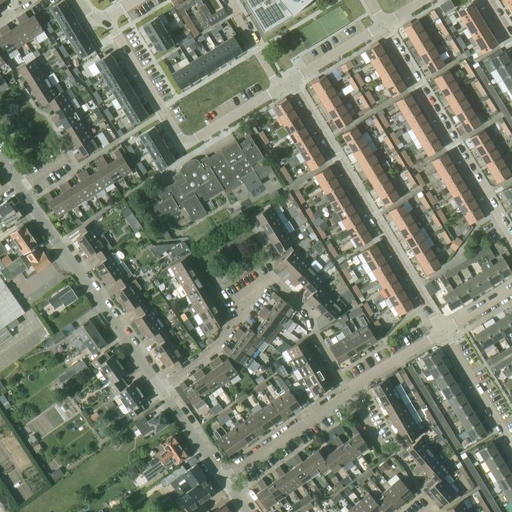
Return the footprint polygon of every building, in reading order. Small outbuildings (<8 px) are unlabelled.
[(64,0),(50,9),(57,22),(72,13),(64,0)] [(194,0),(170,0),(176,8),(178,12),(182,9),(184,8),(185,10),(196,3),(194,0)] [(244,0),(264,32),(291,15),(292,16),(310,0),(244,0)] [(444,14),(454,7),(449,0),(447,0),(438,5),(444,14)] [(511,0),(502,0),(510,11),(511,9),(511,0)] [(472,2),(457,12),(462,20),(477,11),(472,2)] [(203,4),(199,6),(208,20),(213,17),(204,3),(203,4)] [(228,16),(224,10),(213,17),(208,20),(207,21),(211,26),(228,16)] [(477,11),(462,20),(467,28),(482,19),(477,11)] [(20,15),(34,37),(43,31),(34,15),(29,18),(25,13),(20,15)] [(72,13),(57,22),(65,34),(79,25),(72,13)] [(453,14),(448,17),(451,23),(456,20),(453,14)] [(25,43),(34,37),(20,15),(16,18),(20,24),(15,27),(25,43)] [(182,18),(194,37),(199,34),(188,15),(182,18)] [(157,17),(142,26),(148,35),(163,26),(157,17)] [(482,19),(467,28),(472,37),(487,27),(482,19)] [(408,37),(422,29),(417,21),(411,24),(410,22),(402,27),(408,37)] [(16,48),(25,43),(15,27),(10,30),(7,24),(2,27),(16,48)] [(79,25),(65,34),(72,47),(87,38),(79,25)] [(163,26),(148,35),(153,44),(168,35),(163,26)] [(0,44),(6,54),(16,48),(2,27),(0,28),(0,32),(2,36),(0,36),(0,44)] [(487,27),(472,37),(477,45),(492,36),(487,27)] [(408,37),(414,46),(427,38),(422,29),(408,37)] [(168,35),(153,44),(159,53),(174,44),(168,35)] [(492,36),(477,45),(482,54),(497,44),(492,36)] [(243,52),(233,37),(224,42),(233,58),(243,52)] [(87,38),(72,47),(80,59),(94,50),(87,38)] [(419,55),(432,46),(427,38),(414,46),(419,55)] [(233,58),(224,42),(215,48),(225,63),(233,58)] [(370,61),(384,53),(379,43),(364,52),(370,61)] [(459,52),(454,44),(451,47),(455,54),(459,52)] [(424,63),(437,55),(432,46),(419,55),(424,63)] [(225,63),(215,48),(207,53),(216,68),(225,63)] [(501,49),(488,56),(489,59),(502,52),(501,49)] [(489,59),(483,63),(489,73),(495,69),(509,61),(503,51),(502,52),(489,59)] [(216,68),(207,53),(198,58),(207,73),(216,68)] [(376,69),(389,61),(384,53),(370,61),(376,69)] [(110,54),(95,63),(100,72),(116,63),(110,54)] [(444,65),(437,55),(424,63),(430,73),(444,65)] [(25,78),(41,68),(34,58),(19,68),(25,78)] [(207,73),(198,58),(189,64),(198,79),(207,73)] [(395,70),(389,61),(376,69),(381,78),(395,70)] [(501,79),(511,72),(511,65),(509,61),(495,69),(501,79)] [(116,63),(100,72),(106,81),(121,72),(116,63)] [(198,79),(189,64),(180,69),(190,84),(198,79)] [(480,79),(484,76),(478,66),(474,69),(480,79)] [(30,86),(46,77),(41,68),(25,78),(30,86)] [(190,84),(180,69),(171,74),(180,90),(190,84)] [(387,87),(400,79),(395,70),(381,78),(387,87)] [(439,87),(452,79),(447,70),(433,79),(439,87)] [(121,72),(106,81),(111,90),(126,80),(121,72)] [(511,86),(511,72),(501,79),(507,90),(511,86)] [(490,86),(484,76),(480,79),(486,89),(490,86)] [(30,86),(36,95),(51,85),(46,77),(30,86)] [(316,94),(330,85),(324,77),(319,80),(317,78),(310,83),(316,94)] [(406,88),(400,79),(387,87),(392,96),(406,88)] [(458,88),(452,79),(439,87),(444,96),(458,88)] [(126,80),(111,90),(116,98),(131,89),(126,80)] [(354,83),(350,85),(341,90),(344,95),(350,92),(349,90),(353,88),(354,91),(358,88),(354,83)] [(57,95),(51,85),(36,95),(42,105),(57,95)] [(322,102),(335,94),(330,85),(316,94),(322,102)] [(496,96),(490,86),(486,89),(492,99),(496,96)] [(463,97),(458,88),(444,96),(450,105),(463,97)] [(131,89),(116,98),(121,107),(137,98),(131,89)] [(57,95),(42,105),(44,109),(50,105),(53,110),(69,100),(63,91),(57,95)] [(327,111),(340,103),(335,94),(322,102),(327,111)] [(401,111),(414,103),(409,94),(395,102),(401,111)] [(496,96),(492,99),(497,107),(501,105),(496,96)] [(468,105),(463,97),(450,105),(455,113),(468,105)] [(137,98),(121,107),(127,116),(142,107),(137,98)] [(278,116),(291,108),(285,98),(277,102),(278,104),(273,108),(278,116)] [(75,109),(69,100),(53,110),(56,115),(51,119),(53,123),(75,109)] [(327,111),(332,120),(346,112),(340,103),(327,111)] [(414,103),(401,111),(406,120),(419,112),(414,103)] [(474,115),(468,105),(455,113),(460,123),(474,115)] [(504,119),(509,117),(501,105),(497,107),(504,119)] [(142,107),(127,116),(132,125),(148,116),(142,107)] [(297,117),(291,108),(278,116),(283,125),(297,117)] [(62,124),(65,128),(80,119),(75,109),(53,123),(56,127),(62,124)] [(352,121),(346,112),(332,120),(338,130),(352,121)] [(419,112),(406,120),(412,129),(425,121),(419,112)] [(480,124),(474,115),(460,123),(466,133),(480,124)] [(297,117),(283,125),(289,134),(302,126),(297,117)] [(86,128),(80,119),(65,128),(68,134),(62,137),(65,141),(86,128)] [(412,129),(417,137),(430,129),(425,121),(412,129)] [(159,135),(154,126),(139,136),(144,144),(159,135)] [(302,126),(289,134),(294,143),(308,135),(302,126)] [(347,144),(360,136),(355,127),(341,135),(347,144)] [(76,147),(92,137),(86,128),(65,141),(67,146),(73,142),(76,147)] [(435,138),(430,129),(417,137),(422,146),(435,138)] [(402,130),(394,134),(396,138),(404,134),(402,130)] [(475,147),(488,139),(483,130),(470,138),(475,147)] [(96,135),(92,137),(76,147),(79,152),(73,155),(76,160),(102,144),(96,135)] [(149,153),(164,143),(159,135),(144,144),(149,153)] [(300,152),(313,144),(308,135),(294,143),(300,152)] [(366,145),(360,136),(347,144),(352,153),(366,145)] [(262,184),(251,166),(263,158),(250,137),(238,145),(236,141),(208,158),(206,156),(197,161),(197,160),(196,160),(195,159),(194,159),(193,160),(192,160),(192,161),(191,162),(191,163),(191,164),(191,165),(186,168),(186,167),(185,167),(185,166),(184,166),(183,166),(182,166),(181,167),(180,168),(180,169),(180,170),(180,171),(180,172),(171,177),(174,182),(157,193),(162,202),(152,208),(160,221),(179,210),(183,207),(192,222),(206,213),(197,199),(201,196),(204,201),(223,190),(226,194),(244,183),(249,192),(262,184)] [(441,148),(435,138),(422,146),(428,156),(441,148)] [(494,148),(488,139),(475,147),(481,156),(494,148)] [(154,161),(169,152),(164,143),(149,153),(154,161)] [(305,161),(318,153),(313,144),(300,152),(305,161)] [(371,153),(366,145),(352,153),(358,162),(371,153)] [(486,165),(499,157),(494,148),(481,156),(486,165)] [(112,161),(122,177),(131,171),(125,161),(122,155),(118,150),(114,153),(117,158),(112,161)] [(160,170),(175,160),(169,152),(154,161),(160,170)] [(324,162),(318,153),(305,161),(311,170),(324,162)] [(371,153),(358,162),(363,170),(377,162),(371,153)] [(437,170),(450,162),(444,153),(431,161),(437,170)] [(486,165),(491,174),(505,166),(499,157),(486,165)] [(268,175),(273,172),(265,158),(260,161),(268,175)] [(122,177),(112,161),(107,164),(104,159),(100,161),(99,161),(113,183),(122,177)] [(113,183),(99,161),(95,164),(99,170),(94,173),(103,189),(113,183)] [(368,179),(382,171),(377,162),(363,170),(368,179)] [(442,179),(455,171),(450,162),(437,170),(442,179)] [(510,175),(505,166),(491,174),(498,185),(506,180),(504,178),(510,175)] [(319,184),(333,176),(327,167),(314,175),(319,184)] [(81,173),(94,194),(103,189),(94,173),(89,176),(85,170),(81,173)] [(374,188),(387,180),(382,171),(368,179),(374,188)] [(448,188),(461,180),(455,171),(442,179),(448,188)] [(94,194),(81,173),(77,176),(80,181),(76,184),(85,200),(94,194)] [(338,186),(333,176),(319,184),(325,194),(338,186)] [(374,188),(378,196),(392,188),(387,180),(374,188)] [(466,189),(461,180),(448,188),(453,197),(466,189)] [(85,200),(76,184),(71,188),(67,182),(63,184),(76,206),(85,200)] [(76,206),(63,184),(58,187),(62,193),(57,196),(67,211),(76,206)] [(508,202),(511,199),(511,185),(501,192),(508,202)] [(330,202),(343,194),(338,186),(325,194),(330,202)] [(398,198),(392,188),(378,196),(385,206),(398,198)] [(466,189),(453,197),(458,206),(472,198),(466,189)] [(273,201),(280,197),(277,191),(270,195),(273,201)] [(57,217),(67,211),(57,196),(52,199),(49,193),(44,196),(57,217)] [(336,212),(349,204),(343,194),(330,202),(336,212)] [(472,198),(458,206),(464,215),(477,207),(472,198)] [(0,218),(15,208),(13,206),(14,206),(9,199),(0,205),(0,218)] [(341,220),(354,212),(349,204),(336,212),(341,220)] [(394,221),(407,213),(402,204),(388,212),(394,221)] [(261,225),(277,215),(271,206),(255,215),(261,225)] [(132,213),(128,207),(121,212),(125,218),(132,213)] [(484,218),(477,207),(464,215),(470,224),(475,221),(477,223),(484,218)] [(0,225),(4,223),(7,227),(22,217),(17,209),(16,210),(15,208),(0,218),(0,225)] [(230,215),(233,220),(243,213),(240,209),(230,215)] [(346,229),(360,221),(354,212),(341,220),(346,229)] [(394,221),(399,230),(413,222),(407,213),(394,221)] [(132,214),(125,219),(128,223),(135,218),(132,214)] [(283,225),(277,215),(261,225),(267,235),(283,225)] [(352,238),(365,230),(360,221),(346,229),(352,238)] [(77,226),(74,222),(67,226),(70,231),(77,226)] [(81,235),(75,239),(82,248),(97,238),(91,229),(94,228),(90,222),(78,231),(81,235)] [(283,225),(267,235),(273,244),(288,234),(293,231),(294,231),(288,222),(283,225)] [(413,222),(399,230),(404,239),(418,230),(413,222)] [(7,244),(3,247),(6,252),(11,249),(30,235),(23,225),(10,235),(13,240),(12,240),(7,244)] [(165,239),(169,236),(163,226),(159,229),(165,239)] [(371,240),(365,230),(352,238),(357,248),(371,240)] [(410,248),(424,240),(418,230),(404,239),(410,248)] [(288,234),(273,244),(278,253),(298,241),(293,231),(288,234)] [(445,240),(448,238),(444,231),(440,233),(445,240)] [(37,245),(30,235),(11,249),(14,254),(20,249),(23,254),(37,245)] [(97,238),(82,248),(88,257),(94,253),(97,258),(109,250),(105,244),(103,246),(97,238)] [(424,240),(410,248),(416,258),(430,250),(427,244),(430,242),(428,238),(424,240)] [(175,257),(188,248),(184,243),(181,243),(171,250),(175,257)] [(361,253),(356,255),(362,265),(366,262),(379,254),(374,245),(361,253)] [(487,247),(483,249),(486,254),(489,260),(493,257),(487,247)] [(483,249),(473,255),(476,260),(486,254),(483,249)] [(37,272),(50,263),(42,252),(40,254),(37,250),(26,257),(37,272)] [(100,262),(95,266),(101,276),(117,265),(121,262),(115,253),(113,255),(109,250),(97,258),(100,262)] [(288,271),(301,258),(294,250),(276,268),(279,272),(284,267),(288,271)] [(422,267),(435,259),(430,250),(416,258),(422,267)] [(175,276),(191,267),(188,261),(194,258),(191,253),(169,266),(175,276)] [(372,271),(385,263),(379,254),(366,262),(372,271)] [(473,255),(462,261),(465,266),(476,260),(473,255)] [(12,261),(8,256),(1,261),(5,266),(12,261)] [(0,271),(8,282),(27,268),(20,257),(0,270),(0,271)] [(287,280),(291,284),(309,266),(301,258),(288,271),(292,275),(287,280)] [(440,266),(435,259),(422,267),(428,277),(436,272),(434,270),(440,266)] [(503,259),(493,266),(501,279),(511,273),(503,259)] [(490,260),(480,266),(483,271),(483,272),(491,286),(501,279),(493,266),(490,260)] [(117,265),(101,276),(108,285),(113,281),(117,286),(129,277),(132,275),(122,261),(121,262),(117,265)] [(462,261),(452,268),(455,272),(465,266),(462,261)] [(377,280),(390,272),(385,263),(372,271),(377,280)] [(309,266),(291,284),(294,287),(299,282),(303,287),(316,273),(309,266)] [(194,271),(191,267),(175,276),(170,279),(176,289),(181,286),(202,273),(199,268),(194,271)] [(452,268),(442,274),(445,278),(455,272),(452,268)] [(382,289),(396,281),(390,272),(377,280),(379,283),(382,289)] [(483,272),(472,278),(481,292),(491,286),(483,272)] [(205,277),(202,273),(181,286),(186,294),(202,285),(199,280),(205,277)] [(319,286),(320,286),(325,282),(316,273),(303,287),(307,291),(303,295),(306,299),(319,286)] [(442,274),(438,276),(444,287),(449,284),(445,278),(442,274)] [(0,344),(11,337),(4,326),(24,312),(0,277),(0,344)] [(120,290),(114,294),(121,303),(135,292),(141,288),(135,280),(132,282),(129,277),(117,286),(120,290)] [(472,278),(462,284),(471,298),(481,292),(472,278)] [(377,280),(359,290),(361,294),(379,283),(377,280)] [(388,298),(401,290),(396,281),(382,289),(388,298)] [(448,293),(442,296),(450,310),(460,304),(452,290),(449,284),(444,287),(448,293)] [(462,284),(452,290),(460,304),(471,298),(462,284)] [(205,290),(202,285),(186,294),(192,304),(213,291),(211,287),(205,290)] [(69,286),(47,301),(54,310),(63,304),(65,307),(77,299),(69,286)] [(314,307),(327,294),(320,286),(319,286),(306,299),(314,307)] [(393,307),(406,299),(401,290),(388,298),(393,307)] [(216,295),(213,291),(192,304),(198,313),(213,304),(210,299),(216,295)] [(135,292),(121,303),(127,312),(132,308),(136,313),(148,305),(144,299),(141,301),(135,292)] [(273,306),(288,318),(294,309),(274,294),(271,298),(276,302),(273,306)] [(321,314),(334,301),(327,294),(314,307),(321,314)] [(338,314),(342,310),(345,307),(337,299),(334,301),(321,314),(329,323),(330,322),(338,314)] [(406,299),(393,307),(399,316),(405,312),(406,314),(413,310),(406,299)] [(44,301),(35,307),(38,311),(47,305),(44,301)] [(215,309),(213,304),(198,313),(204,323),(225,310),(222,305),(215,309)] [(139,317),(134,321),(140,331),(155,320),(149,311),(151,310),(148,305),(136,313),(139,317)] [(264,308),(261,311),(281,326),(286,330),(292,321),(288,318),(273,306),(269,312),(264,308)] [(353,311),(357,316),(363,313),(359,307),(353,311)] [(227,314),(225,310),(204,323),(209,332),(224,323),(221,318),(227,314)] [(263,320),(260,324),(274,335),(281,326),(261,311),(258,315),(263,320)] [(338,314),(330,322),(331,324),(346,315),(345,313),(343,312),(340,315),(338,314)] [(511,329),(504,317),(494,323),(503,337),(511,331),(511,329)] [(15,318),(6,325),(9,330),(19,323),(15,318)] [(357,331),(367,347),(376,341),(362,318),(359,320),(363,327),(357,331)] [(187,320),(184,322),(189,331),(193,328),(188,319),(187,320)] [(83,341),(97,332),(88,320),(75,330),(80,336),(72,342),(75,347),(83,341)] [(155,320),(140,331),(146,339),(152,335),(155,340),(167,332),(163,326),(161,328),(155,320)] [(493,343),(503,337),(494,323),(484,329),(493,343)] [(262,339),(262,340),(267,344),(274,335),(260,324),(256,329),(250,325),(248,328),(262,339)] [(367,347),(357,331),(351,335),(347,327),(344,329),(357,352),(367,347)] [(238,329),(236,332),(256,348),(260,351),(266,343),(262,340),(262,339),(248,328),(244,333),(239,329),(238,329)] [(357,352),(344,329),(340,331),(344,339),(339,342),(348,358),(357,352)] [(495,347),(493,343),(484,329),(474,336),(482,349),(483,349),(486,352),(495,347)] [(55,343),(56,344),(66,337),(61,330),(51,338),(55,343)] [(106,344),(97,332),(83,341),(92,354),(106,344)] [(159,344),(153,348),(159,357),(174,347),(169,338),(171,337),(167,332),(155,340),(159,344)] [(256,348),(236,332),(232,337),(238,341),(235,345),(250,356),(256,348)] [(51,338),(44,343),(48,348),(55,343),(51,338)] [(292,360),(307,350),(304,346),(311,342),(308,338),(290,348),(286,350),(292,360)] [(338,364),(348,358),(339,342),(332,346),(328,338),(324,340),(338,364)] [(277,349),(276,350),(277,351),(278,352),(280,354),(286,350),(290,348),(285,344),(282,348),(277,349)] [(174,347),(159,357),(166,367),(171,363),(175,367),(187,359),(183,354),(181,355),(177,350),(179,348),(177,345),(174,347)] [(247,370),(255,360),(250,356),(235,345),(230,350),(225,346),(222,350),(247,370)] [(511,352),(509,348),(499,354),(502,359),(511,352)] [(310,356),(307,350),(292,360),(297,369),(319,356),(316,352),(310,356)] [(422,360),(428,370),(442,362),(436,351),(422,360)] [(104,353),(91,363),(95,369),(97,368),(102,375),(120,363),(113,355),(108,359),(104,353)] [(499,354),(489,360),(492,365),(502,359),(499,354)] [(322,361),(319,356),(297,369),(303,378),(318,368),(316,364),(322,361)] [(215,360),(229,381),(238,374),(227,360),(222,363),(218,358),(215,360)] [(82,360),(72,367),(73,368),(77,373),(87,366),(82,360)] [(214,369),(209,372),(220,387),(229,381),(215,360),(210,363),(214,369)] [(506,366),(504,361),(493,368),(496,372),(506,366)] [(434,380),(448,372),(442,362),(428,370),(423,373),(426,379),(431,375),(434,380)] [(120,363),(102,375),(109,385),(107,386),(104,388),(107,393),(108,392),(110,391),(121,383),(118,379),(126,373),(120,363)] [(407,369),(413,380),(417,377),(411,366),(407,369)] [(76,372),(73,368),(72,367),(65,373),(69,378),(76,372)] [(308,387),(329,374),(327,371),(321,374),(318,368),(303,378),(308,387)] [(403,382),(405,381),(408,379),(402,369),(398,372),(403,382)] [(200,370),(197,372),(212,393),(215,398),(223,391),(220,387),(209,372),(204,376),(200,370)] [(397,370),(385,377),(386,379),(388,378),(398,372),(397,370)] [(212,393),(197,372),(192,376),(196,381),(192,384),(203,400),(212,393)] [(441,391),(454,382),(448,372),(434,380),(441,391)] [(332,379),(329,374),(308,387),(314,397),(329,388),(326,383),(332,379)] [(262,376),(255,380),(258,384),(264,380),(262,376)] [(277,377),(275,378),(280,386),(283,390),(278,394),(280,397),(290,411),(299,405),(283,383),(281,379),(277,377)] [(419,390),(423,387),(417,377),(413,380),(419,390)] [(378,396),(393,387),(388,378),(386,379),(372,387),(378,396)] [(511,398),(511,397),(511,378),(503,384),(511,398)] [(122,403),(139,391),(133,382),(125,388),(121,383),(110,391),(114,396),(115,396),(117,395),(122,403)] [(447,401),(461,392),(454,382),(441,391),(447,401)] [(183,383),(179,386),(187,398),(183,401),(185,403),(189,400),(193,406),(194,406),(199,411),(207,405),(203,400),(192,384),(187,388),(183,383)] [(393,387),(378,396),(383,406),(399,397),(393,387)] [(425,400),(430,397),(423,387),(419,390),(425,400)] [(146,400),(139,391),(122,403),(118,406),(123,413),(126,414),(127,413),(130,419),(142,411),(138,406),(146,400)] [(461,392),(447,401),(453,411),(467,402),(461,392)] [(82,398),(79,393),(72,398),(75,403),(82,398)] [(399,397),(383,406),(388,415),(404,406),(410,402),(405,393),(399,397)] [(280,397),(271,403),(281,418),(290,411),(280,397)] [(436,407),(430,397),(425,400),(431,410),(436,407)] [(5,398),(0,401),(7,409),(11,407),(5,398)] [(306,399),(301,402),(304,407),(309,404),(306,399)] [(467,402),(453,411),(459,421),(473,413),(467,402)] [(271,403),(262,409),(272,424),(281,418),(271,403)] [(259,405),(250,411),(253,415),(264,430),(272,424),(262,409),(259,405)] [(394,424),(410,415),(404,406),(388,415),(394,424)] [(438,420),(442,418),(436,407),(431,410),(438,420)] [(99,417),(96,412),(89,417),(92,421),(99,417)] [(410,415),(394,424),(400,434),(415,425),(419,422),(421,421),(416,412),(410,415)] [(465,431),(479,423),(473,413),(459,421),(465,431)] [(160,414),(148,422),(145,419),(135,426),(143,436),(152,429),(155,433),(167,424),(160,414)] [(253,415),(245,422),(255,437),(264,430),(253,415)] [(444,430),(448,428),(442,418),(438,420),(444,430)] [(246,443),(255,437),(245,422),(236,428),(246,443)] [(419,422),(415,425),(400,434),(405,443),(408,441),(425,431),(419,422)] [(479,423),(465,431),(471,442),(485,433),(479,423)] [(236,428),(227,434),(238,449),(246,443),(236,428)] [(353,428),(349,430),(355,438),(350,441),(360,456),(368,451),(353,428)] [(450,440),(454,438),(448,428),(444,430),(450,440)] [(228,456),(238,449),(227,434),(221,438),(216,431),(212,433),(213,435),(211,437),(214,441),(217,439),(228,456)] [(176,437),(173,438),(173,437),(161,445),(165,451),(149,463),(152,467),(180,446),(177,443),(179,440),(176,437)] [(414,458),(427,446),(420,438),(412,445),(405,452),(399,456),(402,459),(409,453),(414,458)] [(454,438),(450,440),(456,451),(461,448),(454,438)] [(343,446),(341,447),(352,462),(360,456),(350,441),(343,446)] [(405,443),(401,445),(405,452),(412,445),(408,441),(405,443)] [(492,442),(478,450),(484,461),(498,452),(492,442)] [(37,445),(33,447),(36,452),(41,449),(38,444),(37,445)] [(187,456),(186,455),(188,453),(185,450),(183,450),(180,446),(174,451),(152,467),(147,470),(145,471),(142,474),(148,482),(151,479),(168,468),(167,467),(174,462),(176,465),(187,456)] [(419,472),(423,469),(421,467),(435,455),(427,446),(414,458),(419,464),(415,467),(419,472)] [(338,450),(332,453),(343,468),(345,472),(354,466),(352,462),(341,447),(338,450)] [(321,450),(318,452),(324,459),(329,466),(331,470),(334,474),(343,468),(332,453),(326,458),(323,453),(325,452),(323,449),(321,450)] [(138,450),(130,456),(134,461),(142,455),(138,450)] [(318,452),(309,458),(319,473),(320,472),(323,476),(330,471),(331,470),(329,466),(324,459),(318,452)] [(484,461),(490,471),(504,462),(498,452),(484,461)] [(441,463),(435,455),(421,467),(423,469),(428,475),(441,463)] [(301,463),(300,464),(310,479),(319,473),(309,458),(301,463)] [(462,461),(469,471),(473,469),(467,458),(462,461)] [(381,473),(390,467),(386,461),(377,468),(381,473)] [(490,471),(497,481),(510,473),(504,462),(490,471)] [(441,463),(428,475),(432,480),(425,486),(428,489),(442,477),(449,471),(441,463)] [(296,466),(291,470),(302,485),(310,479),(300,464),(296,466)] [(182,466),(178,469),(161,481),(165,487),(182,474),(185,479),(187,481),(175,490),(179,497),(184,493),(205,478),(200,471),(199,471),(195,465),(186,472),(182,466)] [(64,475),(59,468),(50,475),(55,481),(64,475)] [(475,481),(479,479),(473,469),(469,471),(475,481)] [(284,475),(282,476),(292,491),(295,489),(302,485),(291,470),(284,475)] [(497,481),(503,491),(511,485),(511,475),(510,473),(497,481)] [(279,479),(273,482),(284,497),(292,491),(282,476),(279,479)] [(428,489),(435,497),(449,485),(442,477),(428,489)] [(399,479),(391,487),(402,500),(411,493),(409,490),(412,487),(414,486),(411,480),(408,483),(404,485),(399,479)] [(479,479),(475,481),(481,491),(486,489),(479,479)] [(201,503),(215,492),(207,480),(197,486),(198,488),(192,492),(191,491),(179,499),(188,511),(190,511),(202,504),(201,503)] [(266,487),(264,488),(275,503),(279,507),(282,505),(279,500),(284,497),(273,482),(266,487)] [(334,485),(330,487),(334,493),(338,491),(343,487),(341,483),(335,487),(334,485)] [(435,497),(443,505),(449,500),(452,497),(456,493),(449,485),(435,497)] [(511,485),(503,491),(509,501),(511,499),(511,485)] [(326,490),(330,496),(334,493),(329,487),(326,490)] [(394,507),(402,500),(391,487),(383,494),(394,507)] [(261,491),(254,495),(264,510),(275,503),(264,488),(261,491)] [(487,502),(492,499),(486,489),(481,491),(487,502)] [(340,493),(331,499),(335,505),(343,498),(340,493)] [(378,511),(383,511),(374,501),(368,494),(360,501),(369,511),(374,511),(377,510),(378,511)] [(383,494),(375,500),(374,501),(383,511),(388,511),(394,507),(383,494)] [(492,499),(487,502),(494,511),(498,509),(492,499)] [(294,511),(303,506),(299,501),(291,507),(292,509),(293,511),(294,511)] [(369,511),(360,501),(352,508),(355,511),(369,511)] [(447,511),(464,511),(468,510),(462,501),(446,510),(447,511)] [(489,509),(483,501),(479,503),(485,511),(489,509)]
